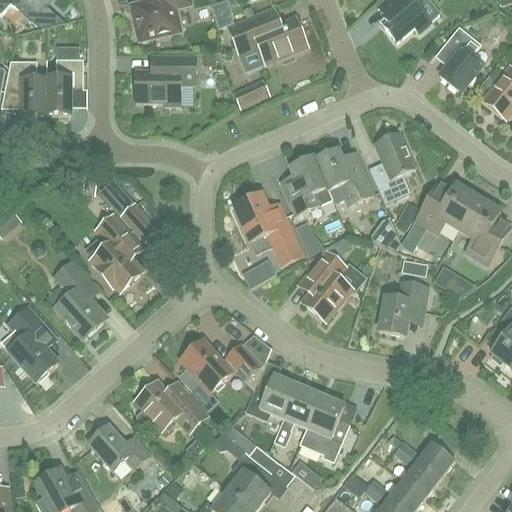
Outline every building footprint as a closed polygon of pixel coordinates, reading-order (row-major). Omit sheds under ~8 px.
[(0,0),(0,18),(1,20),(11,9),(13,11),(16,13),(20,13),(23,12),(27,9),(28,8),(33,3),(42,11),(51,0),(0,0)] [(174,11),(189,8),(187,0),(142,0),(144,7),(132,10),(140,43),(179,34),(174,11)] [(419,37),(431,27),(417,10),(428,1),(427,0),(390,0),(378,11),(386,20),(379,25),(397,46),(415,32),(419,37)] [(295,23),(280,30),(274,15),(229,34),(239,59),(259,51),(266,67),(307,50),(295,23)] [(35,26),(42,32),(64,27),(57,20),(35,26)] [(461,97),(483,69),(473,60),(481,49),(459,31),(445,48),(457,58),(440,80),(461,97)] [(196,62),(152,61),(152,76),(136,76),(136,107),(164,107),(164,110),(180,110),(180,89),(195,89),(196,62)] [(56,82),(47,82),(46,122),(47,122),(47,120),(71,120),(71,95),(84,95),(84,65),(57,64),(56,82)] [(46,122),(47,82),(46,82),(46,84),(37,84),(37,66),(11,66),(1,113),(2,114),(6,96),(23,96),(23,121),(46,122)] [(511,73),(510,72),(484,105),(506,122),(511,114),(511,73)] [(241,112),(267,100),(261,87),(235,99),(241,112)] [(374,149),(390,184),(376,191),(385,210),(410,198),(402,180),(416,174),(400,137),(374,149)] [(314,162),(312,163),(326,194),(327,193),(328,196),(340,191),(349,210),(374,199),(355,158),(343,164),(338,155),(315,165),(314,162)] [(316,198),(326,194),(312,163),(290,173),(295,182),(282,188),(296,220),(321,209),(316,198)] [(456,190),(452,196),(438,188),(416,225),(438,239),(445,226),(459,234),(478,202),(456,190)] [(261,198),(234,210),(251,247),(257,258),(274,251),(276,256),(297,247),(284,218),(279,208),(268,213),(261,198)] [(466,255),(485,266),(489,269),(511,231),(496,223),(500,216),(478,202),(459,234),(473,243),(466,255)] [(0,226),(0,235),(7,246),(28,231),(17,215),(0,226)] [(143,253),(129,237),(112,218),(96,233),(109,248),(92,264),(120,295),(143,275),(132,263),(143,253)] [(142,218),(131,229),(145,245),(157,235),(142,218)] [(370,238),(367,246),(395,256),(400,249),(389,221),(381,224),(370,238)] [(299,235),(314,262),(328,254),(313,227),(299,235)] [(310,278),(321,287),(303,308),(325,326),(356,289),(343,279),(347,274),(327,258),(310,278)] [(428,266),(418,265),(416,276),(426,278),(428,266)] [(71,266),(54,281),(62,290),(71,300),(56,313),(84,345),(108,323),(91,303),(98,296),(85,281),(71,266)] [(251,294),(276,280),(268,266),(243,280),(251,294)] [(442,293),(451,279),(443,275),(435,288),(442,293)] [(423,317),(428,292),(403,288),(401,301),(386,298),(379,337),(405,342),(410,315),(423,317)] [(493,359),(490,362),(501,370),(503,367),(510,372),(511,369),(511,310),(511,311),(497,329),(507,337),(497,350),(491,357),(493,359)] [(15,337),(1,348),(8,356),(36,388),(59,368),(46,354),(58,344),(50,335),(29,311),(8,329),(15,337)] [(189,374),(180,382),(192,396),(201,388),(210,398),(236,374),(245,384),(260,371),(264,375),(267,366),(273,353),(256,340),(243,351),(241,350),(226,363),(228,365),(224,368),(203,346),(181,365),(189,374)] [(284,424),(298,391),(274,380),(269,394),(258,389),(246,417),(267,426),(270,418),(284,424)] [(142,415),(136,420),(136,426),(142,432),(147,432),(153,427),(162,437),(183,418),(196,432),(208,420),(187,397),(177,387),(166,397),(157,386),(135,407),(142,415)] [(321,400),(298,391),(284,424),(276,444),(286,448),(294,429),(306,434),(321,400)] [(339,424),(345,410),(321,400),(306,434),(300,450),(324,460),(327,452),(339,456),(350,429),(339,424)] [(134,474),(150,459),(134,441),(125,449),(108,431),(89,448),(114,476),(126,465),(134,474)] [(263,491),(272,480),(244,458),(245,457),(237,451),(238,450),(223,436),(210,448),(219,455),(227,454),(240,464),(233,473),(240,479),(228,495),(249,511),(260,511),(272,498),(263,491)] [(187,454),(195,463),(207,451),(199,443),(187,454)] [(411,463),(416,457),(403,447),(398,453),(411,463)] [(417,467),(440,485),(455,466),(433,448),(417,467)] [(280,468),(270,460),(259,451),(257,450),(249,460),(272,478),(280,468)] [(411,463),(398,453),(394,458),(407,468),(411,463)] [(440,485),(417,467),(403,486),(425,504),(440,485)] [(96,511),(86,493),(77,477),(65,484),(60,474),(36,487),(50,511),(96,511)] [(382,500),(369,490),(352,477),(343,489),(359,501),(364,495),(365,496),(378,506),(382,500)] [(181,506),(190,491),(178,484),(170,499),(181,506)] [(382,500),(386,495),(373,485),(369,490),(382,500)] [(418,511),(425,504),(403,486),(388,505),(397,511),(418,511)] [(9,492),(0,493),(0,511),(10,511),(11,511),(9,492)] [(249,511),(228,495),(216,510),(209,504),(202,511),(249,511)] [(114,502),(101,509),(102,511),(120,511),(114,502)]
